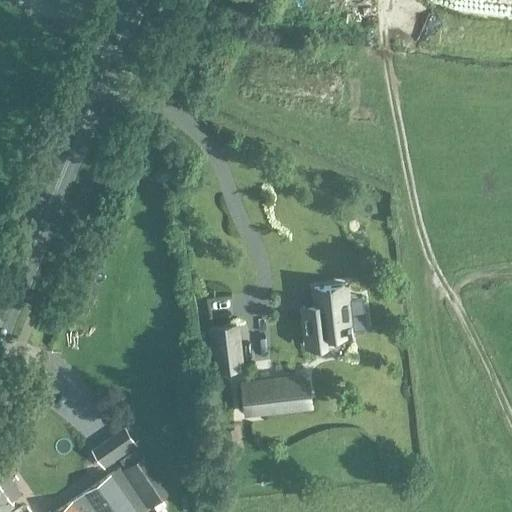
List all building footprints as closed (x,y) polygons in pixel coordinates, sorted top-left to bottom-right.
[(197,189),(181,189),(182,213),(198,212),(197,189)] [(191,222),(189,253),(207,253),(208,223),(191,222)] [(307,344),(351,340),(350,330),(352,330),(352,324),(349,324),(345,285),(313,288),(314,302),(303,303),(307,344)] [(210,326),(215,367),(241,364),(237,324),(210,326)] [(310,405),(307,375),(243,382),(246,411),(310,405)] [(103,468),(126,452),(117,438),(126,431),(123,428),(91,450),(103,468)] [(234,428),(225,429),(229,458),(238,456),(234,428)] [(136,445),(126,431),(117,438),(126,452),(136,445)] [(143,455),(123,468),(148,506),(149,506),(169,493),(143,455)] [(139,511),(148,506),(123,468),(121,467),(74,499),(55,511),(139,511)] [(0,511),(11,511),(10,511),(7,507),(13,503),(0,484),(0,511)]
